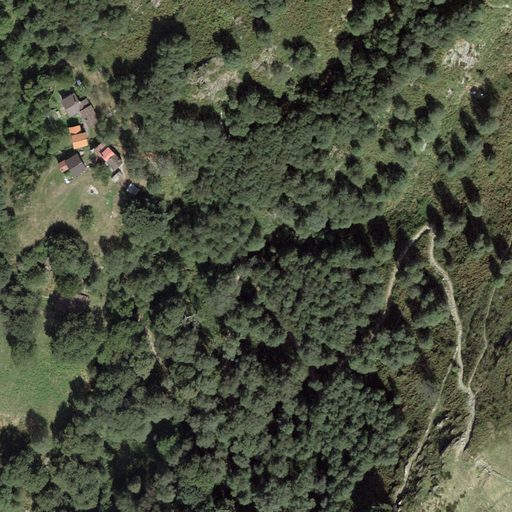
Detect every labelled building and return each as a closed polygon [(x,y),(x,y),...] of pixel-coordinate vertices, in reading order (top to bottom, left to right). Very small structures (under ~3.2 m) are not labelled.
[(80,110),(73,98),(60,105),(67,117),(80,110)] [(91,110),(79,115),(86,132),(98,127),(91,110)] [(79,127),(66,129),(69,150),(86,147),(84,136),(80,136),(79,127)] [(99,144),(90,153),(108,172),(117,163),(99,144)] [(73,156),(61,163),(70,179),(82,172),(73,156)] [(46,254),(42,265),(52,270),(57,258),(46,254)] [(92,282),(82,282),(82,293),(92,293),(92,282)] [(81,297),(60,290),(54,307),(75,314),(81,297)]
